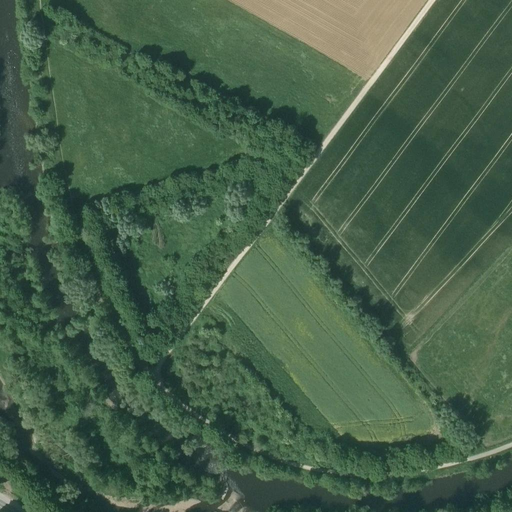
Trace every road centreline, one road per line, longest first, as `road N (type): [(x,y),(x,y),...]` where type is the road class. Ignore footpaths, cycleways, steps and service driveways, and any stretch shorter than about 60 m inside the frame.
road 1 (track): [(162,386),(182,348),(444,0)]
road 2 (track): [(162,386),(222,433),(323,476),(423,477),(511,454)]
